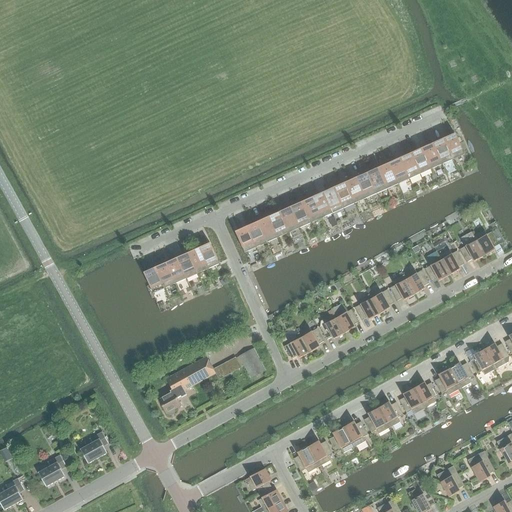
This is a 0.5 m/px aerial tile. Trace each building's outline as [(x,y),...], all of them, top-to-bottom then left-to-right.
[(455,135),(444,140),(453,160),(464,155),(455,135)] [(444,140),(433,145),(442,165),(453,160),(444,140)] [(433,145),(422,150),(431,170),(442,165),(433,145)] [(422,150),(411,154),(420,175),(431,170),(422,150)] [(411,154),(400,159),(409,179),(420,175),(411,154)] [(400,159),(389,164),(398,184),(409,179),(400,159)] [(389,164),(378,169),(387,189),(398,184),(389,164)] [(378,169),(367,174),(376,194),(387,189),(378,169)] [(367,174),(356,179),(365,199),(376,194),(367,174)] [(356,179),(345,184),(354,204),(365,199),(356,179)] [(345,184),(334,189),(343,209),(354,204),(345,184)] [(334,189),(323,194),(332,214),(343,209),(334,189)] [(323,194),(312,199),(321,219),(332,214),(323,194)] [(312,199),(301,204),(310,224),(321,219),(312,199)] [(301,204),(290,209),(299,229),(310,224),(301,204)] [(464,208),(468,216),(476,211),(472,204),(464,208)] [(290,209),(279,213),(288,234),(299,229),(290,209)] [(279,213),(268,218),(277,238),(288,234),(279,213)] [(268,218),(257,223),(266,243),(277,238),(268,218)] [(257,223),(246,228),(255,248),(266,243),(257,223)] [(244,253),(255,248),(246,228),(235,233),(244,253)] [(498,245),(499,245),(492,232),(486,235),(484,231),(476,236),(473,232),(471,233),(484,257),(493,252),(492,251),(491,249),(498,245)] [(467,263),(471,260),(474,259),(475,261),(475,262),(484,257),(471,233),(470,232),(460,238),(465,247),(459,250),(466,263),(467,263)] [(210,244),(199,249),(208,269),(219,264),(210,244)] [(463,265),(464,265),(457,252),(451,255),(446,245),(435,252),(438,257),(449,276),(458,271),(457,271),(456,269),(463,265)] [(199,249),(188,254),(197,274),(208,269),(199,249)] [(188,254),(177,259),(186,279),(197,274),(188,254)] [(440,280),(440,281),(449,276),(438,257),(427,263),(430,267),(424,270),(431,282),(432,282),(439,278),(440,280)] [(177,259),(166,264),(175,284),(186,279),(177,259)] [(166,264),(155,269),(164,289),(175,284),(166,264)] [(153,294),(164,289),(155,269),(144,274),(153,294)] [(414,270),(403,276),(414,296),(423,291),(422,290),(421,288),(428,284),(429,284),(422,271),(416,274),(414,270)] [(405,300),(414,296),(403,276),(392,282),(395,286),(389,289),(396,302),(397,302),(397,301),(404,297),(405,300)] [(379,289),(368,295),(379,315),(388,310),(387,310),(386,307),(393,303),(393,304),(394,303),(387,291),(381,293),(379,289)] [(370,320),(379,315),(368,295),(357,301),(360,306),(354,308),(361,321),(362,321),(369,317),(370,319),(370,320)] [(331,310),(333,315),(344,334),(353,329),(352,329),(351,327),(358,323),(359,323),(352,310),(346,313),(342,304),(331,310)] [(335,339),(344,334),(333,315),(330,317),(322,321),(325,325),(319,328),(326,341),(327,340),(334,336),(335,338),(335,339)] [(301,333),(298,334),(309,354),(318,349),(317,348),(316,346),(323,342),(324,342),(317,329),(311,332),(309,328),(301,333)] [(300,358),(309,354),(298,334),(287,340),(290,344),(284,347),(291,360),(292,360),(292,359),(299,356),(300,358)] [(492,346),(484,350),(495,370),(508,362),(508,357),(501,344),(501,345),(494,348),(493,346),(492,346)] [(266,372),(254,349),(239,357),(251,380),(266,372)] [(484,376),(495,370),(484,350),(475,355),(475,356),(476,356),(477,358),(470,362),(469,362),(476,375),(481,372),(484,376)] [(184,398),(181,393),(220,372),(217,368),(213,371),(206,358),(165,380),(173,393),(158,400),(166,414),(180,406),(178,402),(184,398)] [(217,368),(220,372),(223,378),(241,368),(236,358),(217,368)] [(457,365),(449,370),(459,389),(470,383),(468,379),(473,376),(466,364),(459,368),(457,366),(458,366),(457,365)] [(448,396),(459,389),(449,370),(440,375),(441,375),(442,377),(435,381),(434,381),(441,394),(446,391),(448,396)] [(422,385),(413,389),(424,409),(435,403),(433,399),(438,396),(431,383),(430,383),(431,383),(423,387),(422,385)] [(413,415),(424,409),(413,389),(405,394),(405,395),(406,397),(399,401),(406,414),(411,411),(413,415)] [(387,404),(378,409),(389,428),(400,422),(398,418),(403,415),(396,403),(395,403),(388,407),(387,405),(387,404)] [(378,434),(389,428),(378,409),(370,414),(371,416),(364,420),(371,433),(376,430),(378,434)] [(352,424),(343,428),(354,448),(365,442),(362,438),(368,435),(361,422),(360,422),(353,426),(352,424)] [(343,454),(354,448),(343,428),(334,433),(335,434),(336,436),(329,440),(328,440),(335,453),(341,450),(343,454)] [(92,444),(80,450),(88,464),(107,454),(103,447),(108,444),(102,432),(89,439),(92,444)] [(511,433),(496,443),(508,465),(511,462),(511,433)] [(316,443),(308,448),(319,467),(330,461),(327,457),(332,454),(325,442),(318,446),(317,444),(316,443)] [(3,450),(7,460),(13,457),(9,447),(3,450)] [(308,473),(319,467),(308,448),(299,453),(300,453),(301,455),(294,459),(293,459),(300,472),(305,469),(308,473)] [(487,476),(495,471),(484,452),(467,461),(479,483),(488,478),(487,476)] [(50,467),(38,474),(46,488),(65,477),(61,470),(66,467),(60,456),(47,463),(50,467)] [(456,490),(464,486),(453,467),(436,476),(449,498),(458,493),(456,490)] [(256,489),(259,494),(271,487),(267,480),(270,479),(265,470),(246,480),(252,491),(256,489)] [(8,490),(0,494),(0,504),(4,511),(23,500),(19,493),(24,490),(18,479),(5,486),(8,490)] [(427,509),(435,504),(424,485),(408,494),(417,511),(427,511),(429,511),(427,509)] [(275,494),(271,487),(259,494),(262,499),(258,501),(264,511),(282,502),(278,493),(275,494)] [(400,511),(393,500),(377,509),(378,511),(400,511)] [(495,511),(511,511),(511,503),(511,501),(503,505),(502,503),(493,508),(495,511)] [(287,510),(282,502),(264,511),(263,511),(284,511),(287,510)]
